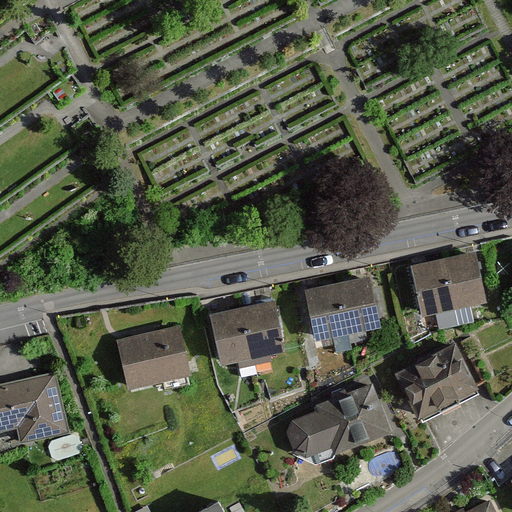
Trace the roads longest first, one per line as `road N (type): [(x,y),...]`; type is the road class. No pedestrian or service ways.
road 1 (residential): [(511,211),(0,317)]
road 2 (residential): [(380,511),(511,406)]
